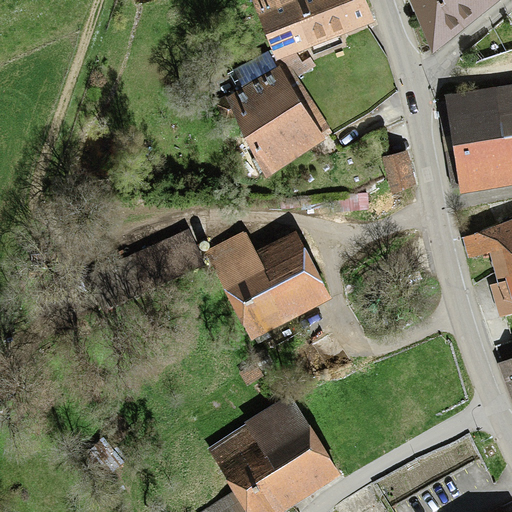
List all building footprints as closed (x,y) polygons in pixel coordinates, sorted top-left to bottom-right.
[(253,0),(273,49),(275,55),(277,54),(309,41),(313,53),(341,42),(336,30),(369,17),(362,0),(253,0)] [(413,0),(433,45),(489,0),(413,0)] [(243,89),(218,103),(227,120),(239,113),(257,156),(252,158),(260,175),(328,127),(294,75),(277,54),(275,55),(273,49),(233,71),(243,89)] [(457,164),(461,187),(511,178),(511,89),(447,100),(455,150),(447,151),(449,165),(457,164)] [(387,175),(381,157),(383,157),(382,131),(340,151),(354,192),(387,175)] [(404,151),(383,157),(393,192),(412,184),(404,151)] [(509,279),(495,286),(503,314),(511,310),(511,219),(466,236),(471,255),(499,246),(509,279)] [(102,307),(202,263),(188,231),(87,276),(102,307)] [(208,253),(251,334),(327,294),(296,234),(256,255),(245,233),(208,253)] [(209,243),(205,240),(200,241),(199,245),(202,249),(207,248),(209,243)] [(511,358),(501,363),(511,394),(511,358)] [(203,511),(268,511),(336,469),(291,398),(210,449),(236,491),(203,511)] [(121,462),(104,440),(84,456),(101,478),(121,462)]
